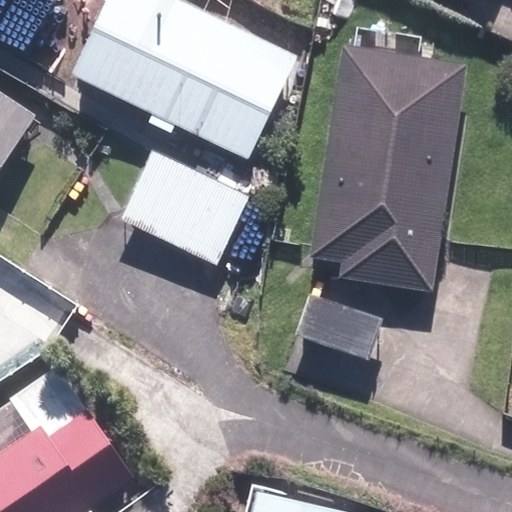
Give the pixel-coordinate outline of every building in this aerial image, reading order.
[(294,58),(169,0),(101,0),(65,79),(245,162),(294,58)] [(336,279),(430,293),(464,67),(340,48),(309,254),(339,259),(336,279)] [(0,171),(35,117),(0,94),(0,171)] [(247,198),(149,153),(117,221),(215,267),(247,198)] [(381,326),(304,299),(284,357),(360,384),(381,326)] [(0,511),(87,511),(131,483),(83,413),(48,437),(40,424),(0,451),(0,511)] [(328,511),(252,494),(247,511),(328,511)]
